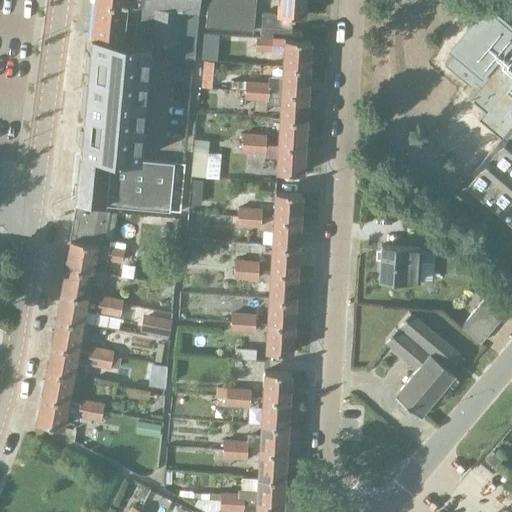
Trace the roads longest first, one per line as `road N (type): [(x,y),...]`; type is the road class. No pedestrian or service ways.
road 1 (residential): [(373,511),(335,476),(327,455),(354,0)]
road 2 (secondary): [(32,212),(60,0)]
road 3 (unclassified): [(382,511),(511,358)]
road 4 (secondary): [(0,406),(32,212)]
